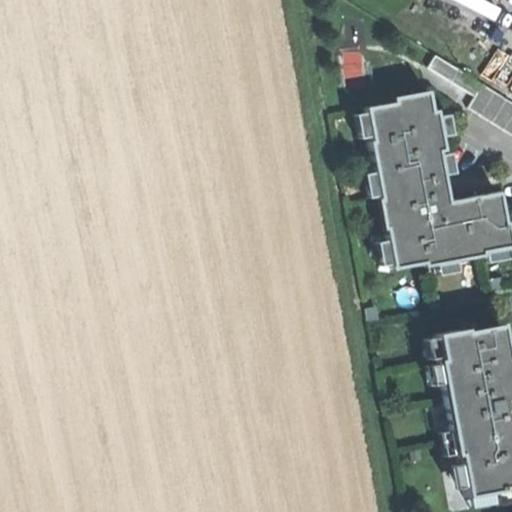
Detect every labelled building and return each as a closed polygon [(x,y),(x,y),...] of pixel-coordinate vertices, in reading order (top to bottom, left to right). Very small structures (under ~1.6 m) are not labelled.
[(511,136),(511,104),(433,56),(426,68),(473,97),(466,108),(511,136)] [(428,111),(424,91),(388,98),(389,103),(361,108),(362,113),(367,137),(368,141),(365,142),(371,172),(375,196),(376,199),(381,229),(384,241),(388,264),(388,266),(387,266),(388,270),(419,264),(420,267),(432,265),(452,261),(480,256),(479,252),(481,252),(505,247),(508,247),(504,222),(501,223),(496,192),(445,201),(444,196),(438,197),(435,183),(441,181),(440,175),(436,155),(435,152),(440,151),(438,137),(434,117),(433,110),(428,111)] [(356,139),(367,137),(362,113),(351,115),(356,139)] [(445,115),(434,117),(438,137),(448,135),(445,115)] [(343,151),(336,153),(338,163),(345,161),(343,151)] [(447,153),(436,155),(440,175),(451,173),(447,153)] [(365,198),(375,196),(371,172),(360,174),(365,198)] [(379,230),(381,229),(376,199),(373,199),(379,230)] [(377,266),(388,264),(384,241),(373,243),(377,266)] [(507,258),(505,247),(481,252),(483,263),(507,258)] [(454,272),(452,261),(432,265),(434,275),(454,272)] [(498,279),(488,281),(489,289),(499,287),(498,279)] [(435,297),(428,298),(430,308),(437,306),(435,297)] [(373,308),(365,310),(367,320),(375,318),(373,308)] [(505,357),(498,323),(496,324),(496,325),(463,331),(462,329),(433,335),(433,337),(437,357),(437,360),(434,360),(435,364),(438,383),(447,431),(451,454),(452,456),(455,455),(463,498),(467,497),(491,492),(500,491),(500,488),(511,485),(511,403),(511,396),(504,397),(501,381),(508,380),(509,383),(511,383),(511,378),(507,358),(507,357),(505,357)] [(425,359),(437,357),(433,337),(421,340),(425,359)] [(427,386),(438,383),(435,364),(423,366),(427,386)] [(441,456),(451,454),(447,431),(437,433),(441,456)] [(493,504),(491,492),(467,497),(469,508),(493,504)]
